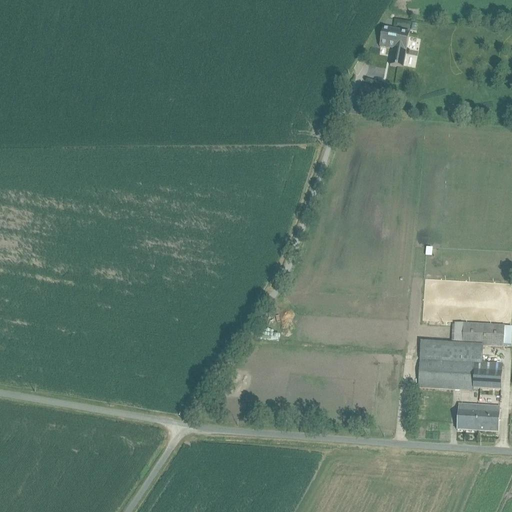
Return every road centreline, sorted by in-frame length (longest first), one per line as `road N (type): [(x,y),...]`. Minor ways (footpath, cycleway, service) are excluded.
road 1 (unclassified): [(358,82),(287,265),(186,426)]
road 2 (unclassified): [(186,426),(511,454)]
road 3 (unclassified): [(186,426),(0,394)]
